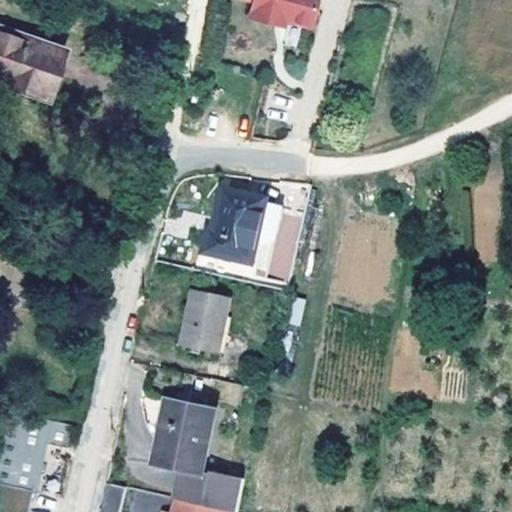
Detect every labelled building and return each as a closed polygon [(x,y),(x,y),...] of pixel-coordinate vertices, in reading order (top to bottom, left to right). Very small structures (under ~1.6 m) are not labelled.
[(309,25),(315,0),(253,0),(254,0),(250,16),(273,23),(275,16),(284,19),(309,25)] [(282,24),(284,19),(275,16),(273,23),(282,24)] [(0,81),(48,98),(64,50),(0,28),(0,81)] [(277,232),(283,204),(267,200),(267,199),(224,188),(214,230),(209,229),(205,251),(254,262),(261,228),(277,232)] [(220,352),(231,297),(194,290),(183,344),(220,352)] [(305,300),(292,297),(287,322),(299,324),(305,300)] [(204,472),(212,429),(207,428),(210,410),(200,408),(203,393),(192,391),(189,406),(169,401),(156,461),(180,466),(202,471),(204,472)] [(0,511),(28,511),(42,442),(72,448),(78,425),(3,409),(0,426),(0,511)] [(212,429),(215,411),(210,410),(207,428),(212,429)] [(206,488),(209,473),(204,472),(202,471),(180,466),(172,498),(176,499),(192,502),(195,486),(206,488)] [(235,511),(237,511),(245,479),(209,473),(206,488),(195,486),(192,502),(230,511),(235,511)]
